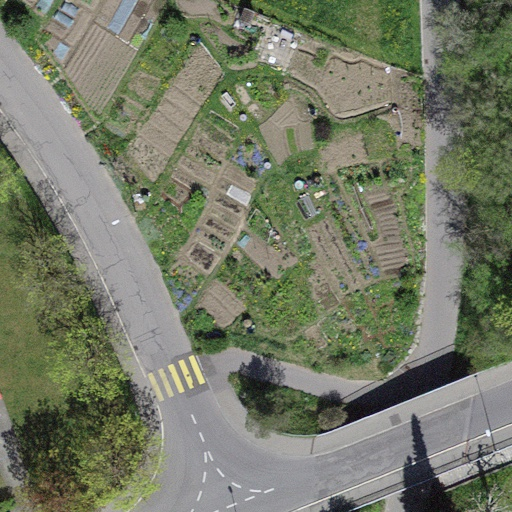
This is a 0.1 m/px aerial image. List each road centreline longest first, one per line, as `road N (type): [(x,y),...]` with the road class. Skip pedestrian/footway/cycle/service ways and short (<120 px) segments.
road 1 (residential): [(435,0),(443,277),(401,511)]
road 2 (residential): [(0,66),(122,260),(228,506)]
road 3 (residential): [(228,506),(511,399)]
